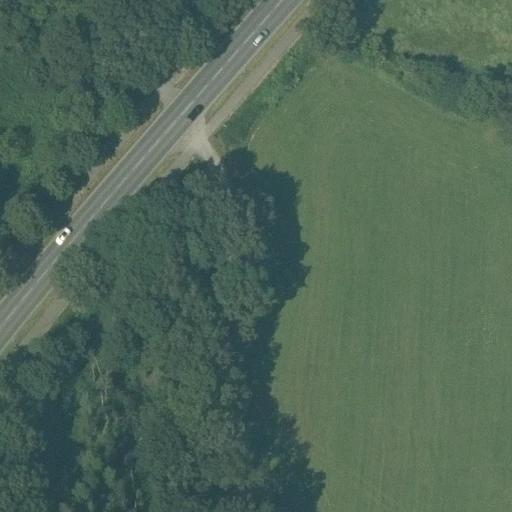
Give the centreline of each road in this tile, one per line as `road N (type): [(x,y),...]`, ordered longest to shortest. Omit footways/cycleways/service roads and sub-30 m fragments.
road 1 (primary): [(282,0),(0,329)]
road 2 (track): [(250,511),(224,384),(228,200),(181,116)]
